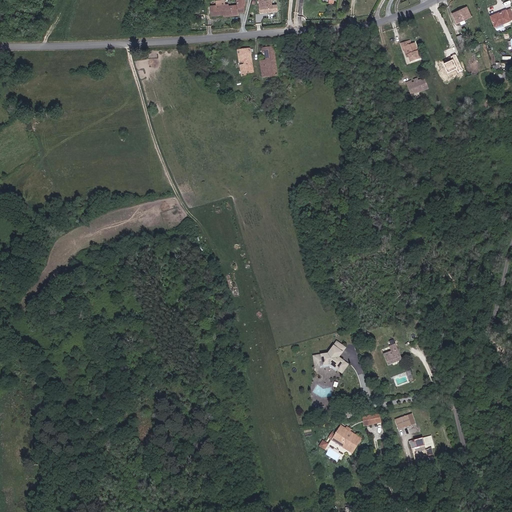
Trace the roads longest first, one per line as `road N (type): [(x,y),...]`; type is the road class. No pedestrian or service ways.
road 1 (tertiary): [(0,45),(314,31),(374,24),(435,0)]
road 2 (unclassified): [(511,254),(496,319),(459,398),(468,457),(433,511)]
